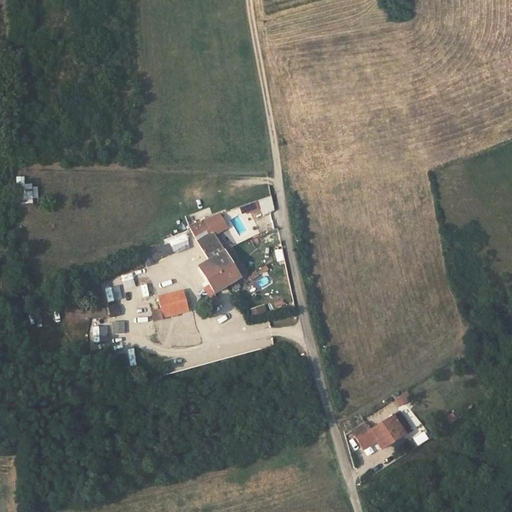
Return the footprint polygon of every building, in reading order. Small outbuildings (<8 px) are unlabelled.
[(37,203),(37,185),(23,185),(23,177),(15,177),(15,203),(37,203)] [(254,201),(259,215),(274,211),(269,196),(254,201)] [(190,228),(198,241),(213,232),(215,235),(228,227),(222,215),(190,228)] [(213,232),(198,241),(206,255),(221,246),(215,235),(213,232)] [(197,268),(212,293),(229,284),(235,280),(238,278),(238,277),(245,273),(232,250),(225,254),(221,246),(206,255),(209,261),(197,268)] [(235,280),(229,284),(231,288),(238,284),(235,280)] [(106,302),(120,301),(119,286),(105,287),(106,302)] [(181,293),(158,299),(163,316),(185,310),(181,293)] [(107,303),(108,316),(118,315),(117,302),(107,303)] [(263,304),(248,309),(251,317),(266,313),(263,304)] [(150,310),(152,321),(160,320),(158,309),(150,310)] [(410,432),(400,414),(373,430),(368,423),(354,431),(365,450),(379,443),(382,449),(410,432)]
